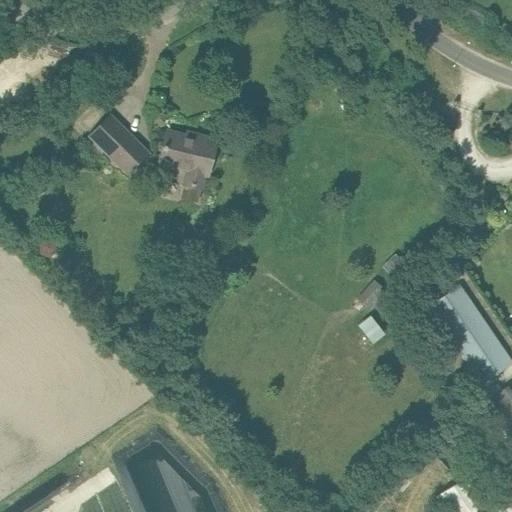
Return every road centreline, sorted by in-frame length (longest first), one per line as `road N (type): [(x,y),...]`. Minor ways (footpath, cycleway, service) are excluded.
road 1 (unclassified): [(199,0),(116,26),(79,26),(0,2)]
road 2 (unclassified): [(511,78),(465,58),(394,0)]
